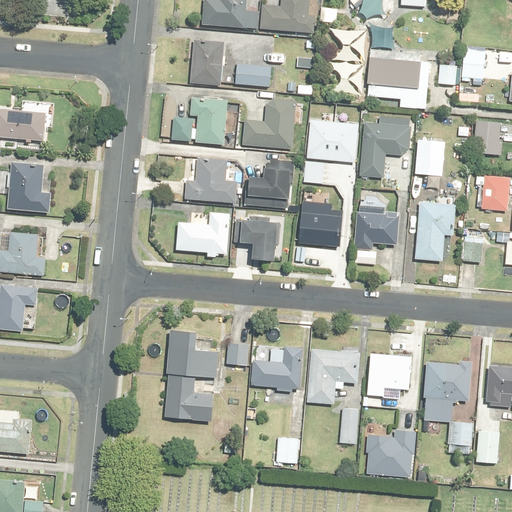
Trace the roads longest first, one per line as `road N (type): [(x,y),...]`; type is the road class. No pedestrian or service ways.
road 1 (residential): [(511,315),(111,280)]
road 2 (residential): [(130,61),(111,280)]
road 3 (residential): [(101,375),(86,511)]
road 4 (residential): [(0,49),(130,61)]
